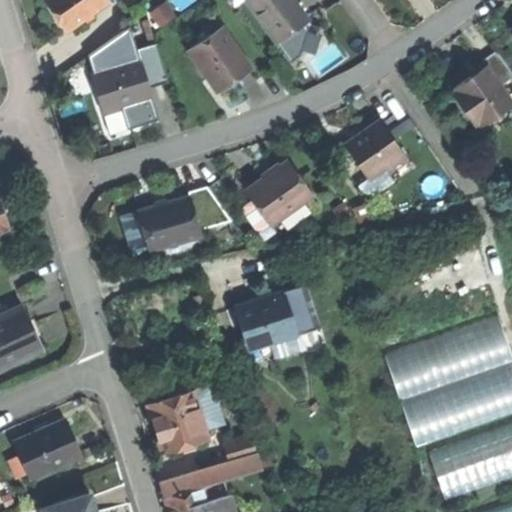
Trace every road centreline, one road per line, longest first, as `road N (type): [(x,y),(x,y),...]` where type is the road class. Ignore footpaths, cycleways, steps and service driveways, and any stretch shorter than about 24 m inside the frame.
road 1 (residential): [(400,58),(357,87),(280,119),(56,186)]
road 2 (residential): [(108,368),(56,186)]
road 3 (residential): [(154,511),(108,368)]
